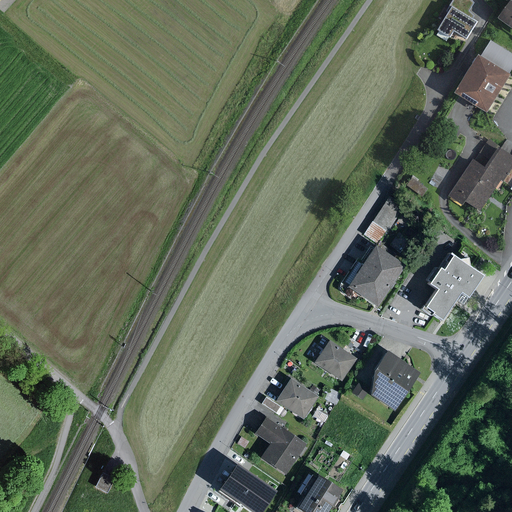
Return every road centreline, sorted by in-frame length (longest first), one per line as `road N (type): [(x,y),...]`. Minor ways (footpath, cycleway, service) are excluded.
road 1 (residential): [(313,306),(443,85)]
road 2 (residential): [(313,306),(269,361),(185,511)]
road 3 (track): [(148,511),(118,430),(0,330)]
road 4 (primary): [(460,355),(357,511)]
road 5 (residential): [(460,355),(313,306)]
